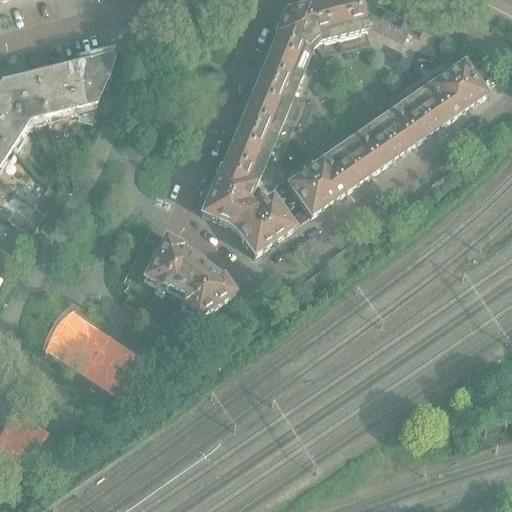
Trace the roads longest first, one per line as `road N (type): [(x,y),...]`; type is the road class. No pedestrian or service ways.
road 1 (residential): [(267,0),(177,221),(223,254),(253,291),(511,100)]
road 2 (residential): [(0,340),(101,151),(136,11)]
road 3 (residential): [(136,11),(0,46)]
road 4 (residential): [(511,63),(479,36),(400,0)]
